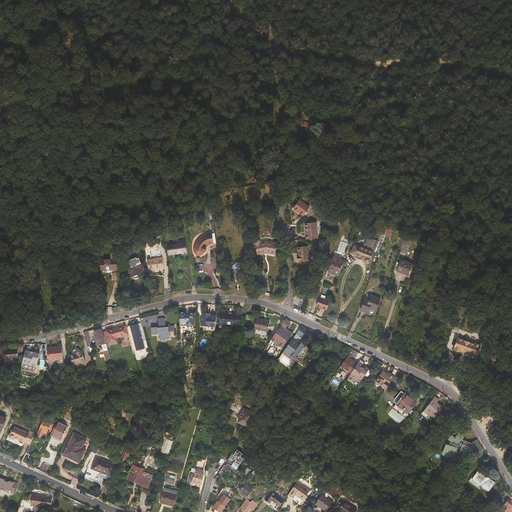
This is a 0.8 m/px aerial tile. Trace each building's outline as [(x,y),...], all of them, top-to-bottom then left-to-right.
[(306,105),(303,111),(314,115),(317,110),(306,105)] [(333,151),(333,155),(338,155),(339,151),(341,151),(343,139),(337,139),(336,151),(333,151)] [(300,196),(294,205),(305,211),(310,202),(300,196)] [(318,217),(306,218),(307,234),(319,233),(318,217)] [(346,245),(349,237),(339,232),(334,244),(333,247),(338,249),(343,251),(346,245)] [(377,247),(381,236),(376,234),(371,244),(377,247)] [(203,251),(205,249),(214,246),(213,236),(207,238),(198,242),(194,246),(193,248),(193,249),(193,252),(193,254),(193,255),(194,256),(195,258),(197,259),(199,259),(201,258),(204,255),(207,253),(203,251)] [(401,237),(397,250),(408,253),(412,240),(401,237)] [(360,238),(356,246),(366,251),(370,243),(360,238)] [(306,241),(296,241),(297,250),(296,250),(296,257),(307,256),(306,241)] [(248,244),(250,254),(254,253),(255,259),(263,257),(263,256),(266,256),(269,256),(269,257),(274,258),(277,246),(271,245),(271,247),(265,246),(259,247),(258,245),(253,246),(253,243),(248,244)] [(183,247),(176,248),(166,249),(168,257),(184,255),(183,247)] [(400,252),(396,264),(406,268),(410,257),(400,252)] [(338,276),(344,260),(334,256),(328,272),(338,276)] [(146,270),(147,274),(148,274),(163,271),(161,260),(145,263),(146,270)] [(97,264),(98,273),(108,272),(109,273),(114,273),(113,262),(97,264)] [(136,267),(121,274),(124,282),(143,275),(140,268),(137,269),(136,267)] [(378,272),(376,278),(382,281),(385,275),(378,272)] [(365,285),(358,301),(371,307),(378,290),(365,285)] [(46,301),(55,300),(53,286),(43,288),(46,301)] [(327,310),(330,300),(320,297),(317,306),(327,310)] [(185,313),(185,311),(179,311),(180,325),(192,325),(192,318),(194,318),(194,312),(185,313)] [(216,325),(217,316),(210,315),(208,315),(208,312),(202,312),(201,325),(216,326),(216,325)] [(217,316),(216,325),(232,326),(234,313),(229,312),(229,316),(217,314),(217,316)] [(491,328),(495,318),(489,316),(486,327),(491,328)] [(151,334),(157,333),(157,332),(159,332),(159,337),(165,336),(166,338),(170,337),(169,331),(168,331),(168,330),(174,329),(174,324),(167,325),(167,326),(165,326),(164,317),(157,317),(158,327),(157,327),(157,326),(150,326),(151,334)] [(256,319),(253,329),(263,332),(267,332),(270,322),(256,319)] [(285,328),(290,322),(286,319),(271,339),(283,348),(293,333),(288,330),(287,332),(284,330),(285,328)] [(378,319),(375,331),(382,333),(385,321),(378,319)] [(138,323),(127,326),(129,336),(133,335),(137,349),(144,347),(138,323)] [(110,344),(110,346),(121,343),(120,338),(129,336),(127,326),(125,327),(125,326),(106,331),(110,344)] [(307,330),(302,326),(296,334),(299,336),(302,338),(307,330)] [(468,330),(468,329),(467,327),(465,327),(463,328),(456,326),(451,338),(459,340),(459,339),(464,340),(464,341),(469,343),(469,342),(475,344),(479,332),(473,330),(473,332),(468,330)] [(104,355),(109,354),(104,337),(103,337),(101,329),(93,331),(95,336),(95,338),(96,339),(98,338),(100,345),(102,345),(104,355)] [(298,343),(298,340),(297,339),(294,337),(284,351),(289,355),(291,353),(297,358),(306,346),(302,343),(300,345),(298,344),(298,343)] [(307,346),(302,351),(306,354),(310,349),(307,346)] [(47,348),(49,361),(64,359),(62,347),(56,347),(47,348)] [(35,351),(30,350),(26,349),(23,363),(37,366),(40,353),(35,351)] [(3,351),(4,362),(11,361),(11,356),(19,356),(18,350),(3,351)] [(71,355),(73,364),(86,360),(82,350),(76,352),(77,353),(71,355)] [(348,354),(340,366),(343,367),(344,365),(350,369),(348,371),(350,372),(357,363),(349,358),(351,356),(348,354)] [(476,365),(503,376),(507,366),(480,355),(476,365)] [(350,374),(347,377),(353,381),(356,377),(361,380),(361,379),(367,371),(363,368),(362,367),(361,369),(359,367),(363,361),(360,359),(357,363),(350,372),(350,374)] [(375,381),(382,386),(383,384),(387,386),(393,377),(388,373),(387,374),(382,370),(375,381)] [(397,402),(409,412),(417,403),(405,393),(402,391),(394,400),(395,402),(397,403),(397,402)] [(422,415),(428,420),(431,414),(436,417),(442,409),(442,407),(437,403),(439,400),(435,397),(422,415)] [(393,407),(405,417),(409,412),(397,402),(397,403),(393,407)] [(211,415),(219,417),(220,409),(215,408),(215,412),(212,411),(211,415)] [(244,410),(238,422),(246,427),(254,415),(251,414),(253,411),(250,410),(249,412),(244,410)] [(39,433),(42,434),(44,431),(47,432),(53,422),(46,419),(45,422),(43,422),(39,433)] [(58,420),(52,433),(63,438),(69,425),(58,420)] [(17,432),(13,431),(12,432),(10,437),(14,439),(15,438),(20,440),(20,442),(23,443),(25,442),(30,444),(36,433),(31,431),(30,431),(30,433),(28,437),(24,436),(26,432),(19,428),(17,432)] [(64,454),(80,462),(87,448),(83,447),(87,437),(74,431),(64,454)] [(447,445),(444,454),(448,457),(453,454),(456,454),(458,450),(457,449),(459,446),(463,448),(461,452),(471,455),(473,450),(478,453),(482,448),(477,440),(472,443),(463,440),(464,437),(459,434),(456,438),(452,436),(449,440),(452,443),(451,446),(447,445)] [(478,453),(477,454),(481,460),(488,456),(482,448),(478,453)] [(234,475),(244,460),(240,458),(243,455),(238,452),(235,457),(230,464),(225,470),(230,474),(231,472),(234,475)] [(22,462),(29,465),(34,456),(26,453),(23,461),(22,462)] [(89,468),(86,476),(99,480),(102,473),(112,476),(116,464),(94,455),(92,459),(87,468),(89,468)] [(50,464),(43,461),(39,469),(46,472),(50,464)] [(144,483),(142,487),(146,489),(151,474),(144,471),(145,470),(133,465),(129,477),(144,483)] [(187,483),(192,484),(193,481),(196,467),(191,466),(187,483)] [(196,467),(193,481),(202,483),(204,473),(203,473),(204,469),(196,467)] [(77,468),(74,476),(78,479),(82,470),(77,468)] [(478,471),(471,482),(478,486),(480,484),(483,486),(490,491),(496,482),(489,477),(488,478),(487,477),(487,476),(486,476),(478,471)] [(0,476),(0,486),(14,491),(15,488),(17,488),(19,483),(10,480),(9,482),(5,481),(5,479),(0,476)] [(298,481),(289,493),(294,497),(297,494),(304,499),(310,490),(298,481)] [(243,487),(240,491),(249,497),(254,489),(247,485),(245,488),(243,487)] [(0,489),(13,494),(14,491),(0,486),(0,489)] [(109,491),(103,488),(99,497),(105,500),(109,491)] [(175,507),(178,496),(164,492),(161,502),(169,504),(169,505),(175,507)] [(270,502),(269,504),(278,510),(284,501),(271,492),(266,499),(270,502)] [(217,511),(222,511),(232,498),(225,493),(222,497),(223,498),(220,502),(219,501),(215,507),(219,510),(217,511)] [(22,499),(19,507),(31,508),(32,506),(44,507),(52,508),(53,497),(46,496),(33,495),(32,500),(22,499)] [(315,505),(324,511),(325,511),(332,503),(321,496),(315,505)] [(247,511),(250,508),(254,511),(258,505),(254,502),(248,498),(241,508),(247,511)] [(340,508),(344,511),(355,511),(358,508),(346,499),(340,508)] [(129,502),(123,500),(121,507),(126,509),(129,502)]
